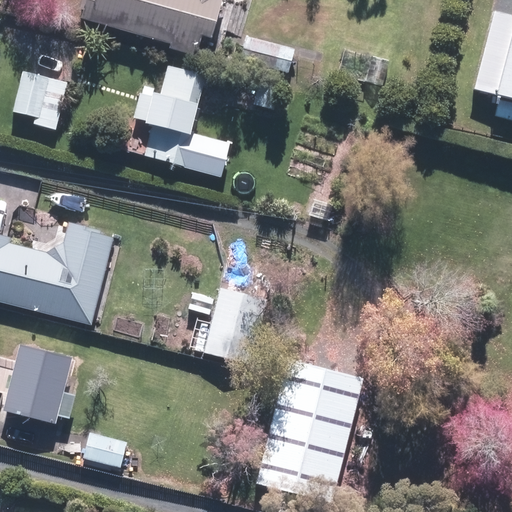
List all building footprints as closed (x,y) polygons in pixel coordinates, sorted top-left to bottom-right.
[(87,21),(200,56),(201,50),(205,50),(209,39),(216,41),(228,0),(87,0),(84,11),(90,13),(87,21)] [(511,10),(497,7),(476,89),(500,95),(495,116),(511,119),(511,10)] [(244,63),(287,75),(294,52),(250,40),(244,63)] [(148,157),(191,170),(199,139),(198,138),(206,108),(202,107),(210,78),(172,68),(164,98),(159,96),(158,100),(143,96),(136,120),(154,125),(152,128),(156,129),(148,157)] [(16,115),(61,123),(69,85),(24,76),(16,115)] [(0,304),(95,327),(116,241),(104,238),(105,234),(72,226),(67,246),(51,256),(13,246),(15,239),(0,235),(0,304)] [(242,298),(214,292),(198,356),(226,363),(242,298)] [(7,414),(60,427),(77,362),(24,348),(7,414)] [(263,486),(335,505),(368,381),(295,362),(263,486)] [(85,460),(123,471),(130,445),(92,435),(85,460)]
